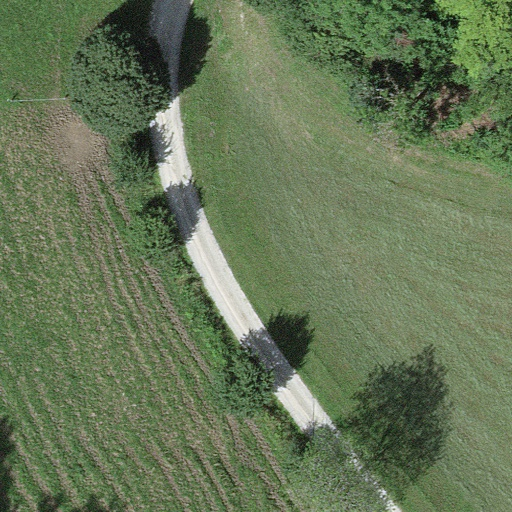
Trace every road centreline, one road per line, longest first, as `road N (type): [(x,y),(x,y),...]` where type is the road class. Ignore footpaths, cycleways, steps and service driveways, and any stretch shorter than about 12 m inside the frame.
road 1 (track): [(388,511),(203,263),(166,149),(156,35),(172,0)]
road 2 (track): [(253,0),(267,60),(329,134),(511,192)]
